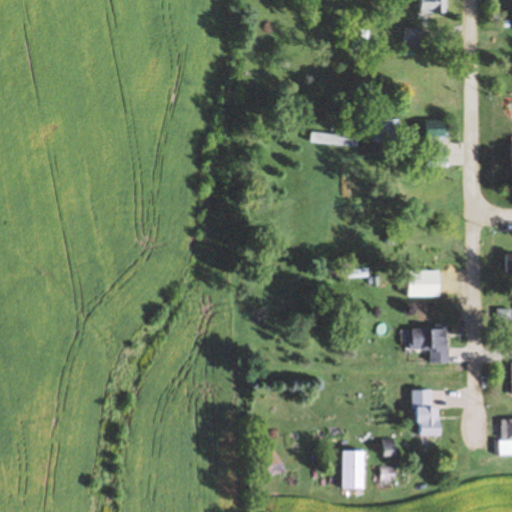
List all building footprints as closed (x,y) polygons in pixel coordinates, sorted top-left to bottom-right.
[(419,0),(420,16),(450,15),(449,0),(419,0)] [(422,48),(422,28),(405,28),(405,48),(422,48)] [(400,142),(400,120),(372,120),(372,142),(400,142)] [(425,121),(425,154),(448,154),(448,121),(425,121)] [(359,147),(360,129),(335,127),(334,134),(313,132),(312,144),(359,147)] [(431,168),(449,164),(447,156),(429,160),(431,168)] [(438,247),(390,247),(390,260),(438,260),(438,247)] [(498,323),(511,322),(511,309),(498,310),(498,323)] [(450,363),(450,327),(410,328),(410,350),(432,350),(432,363),(450,363)] [(441,437),(439,389),(414,390),(416,438),(441,437)] [(501,456),(511,455),(511,419),(500,420),(501,456)] [(367,451),(345,451),(345,490),(367,490),(367,451)] [(382,475),(385,486),(399,483),(396,471),(382,475)]
